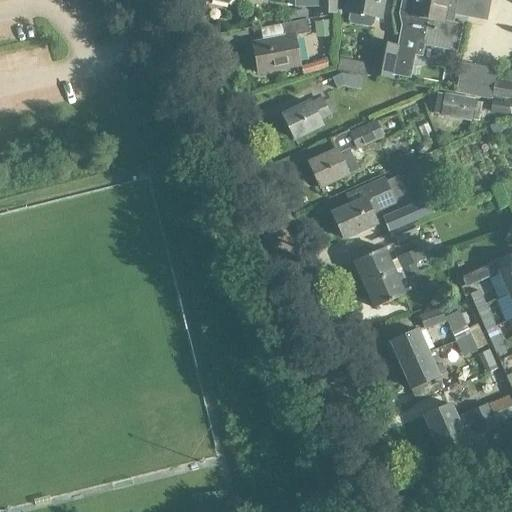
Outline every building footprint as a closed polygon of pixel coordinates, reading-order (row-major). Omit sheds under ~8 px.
[(294,0),(295,7),(317,7),(317,14),(339,14),(339,0),(294,0)] [(347,0),(345,16),(351,26),(371,29),(375,26),(376,20),(384,21),(386,0),(347,0)] [(394,81),(395,76),(411,79),(415,56),(422,57),(425,46),(457,52),(462,26),(454,25),(458,2),(450,1),(449,0),(403,0),(401,16),(403,28),(399,49),(375,44),(369,76),(394,81)] [(313,13),(289,18),(290,25),(309,21),(314,20),(313,13)] [(315,24),(317,40),(333,38),(331,21),(330,21),(330,18),(318,19),(319,23),(315,24)] [(274,28),(276,42),(254,47),(260,75),(301,67),(296,37),(313,34),(311,24),(309,24),(309,21),(290,25),(283,27),(274,28)] [(86,27),(95,48),(105,44),(96,22),(86,27)] [(354,62),(352,75),(367,77),(369,65),(354,62)] [(497,69),(462,62),(455,94),(491,101),(492,95),(495,81),(497,69)] [(343,87),(360,90),(363,79),(341,74),(332,79),(338,89),(343,87)] [(511,83),(495,81),(492,95),(511,98),(511,83)] [(434,115),(472,123),(473,121),(480,122),(484,104),(477,103),(477,101),(438,93),(434,115)] [(322,127),(320,123),(332,117),(331,116),(338,113),(332,99),(325,103),(322,98),(311,104),(285,117),(296,140),(322,127)] [(492,101),(491,112),(507,114),(508,105),(509,103),(492,101)] [(141,117),(143,125),(155,122),(152,113),(141,117)] [(377,122),(350,134),(358,152),(385,140),(377,122)] [(339,152),(311,165),(321,188),(348,176),(360,171),(350,150),(340,154),(339,152)] [(345,196),(349,205),(331,213),(344,242),(380,227),(375,215),(397,206),(395,201),(407,196),(399,177),(386,183),(385,179),(345,196)] [(422,218),(415,203),(387,215),(393,230),(422,218)] [(419,237),(413,223),(392,232),(398,246),(419,237)] [(410,254),(391,263),(385,250),(356,263),(366,286),(414,264),(410,254)] [(440,264),(436,254),(414,264),(366,286),(376,310),(405,297),(399,282),(419,274),(420,275),(434,269),(433,268),(440,264)] [(469,286),(500,272),(497,266),(466,279),(469,286)] [(510,296),(511,295),(511,268),(500,274),(510,296)] [(478,311),(487,306),(481,292),(472,297),(478,311)] [(497,328),(487,306),(478,311),(487,332),(497,328)] [(425,331),(446,323),(440,309),(419,317),(425,331)] [(445,318),(454,338),(469,331),(460,311),(445,318)] [(478,326),(469,331),(454,338),(463,357),(487,345),(478,326)] [(497,328),(487,332),(497,355),(507,351),(497,328)] [(401,367),(429,354),(419,331),(391,344),(401,367)] [(440,378),(429,354),(401,367),(412,391),(440,378)] [(452,405),(424,418),(434,441),(463,429),(473,424),(491,416),(486,405),(458,418),(452,405)] [(491,416),(473,424),(477,433),(495,425),(491,416)] [(463,429),(434,441),(445,465),(473,453),(463,429)] [(193,500),(193,511),(226,511),(225,497),(193,500)]
